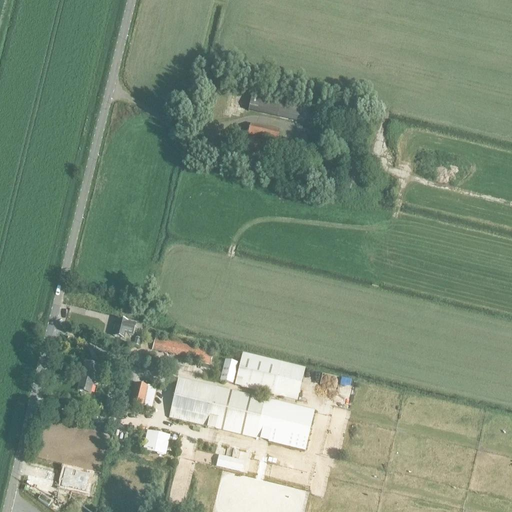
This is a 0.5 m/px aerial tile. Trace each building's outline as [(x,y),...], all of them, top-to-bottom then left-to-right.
[(252,92),(249,109),(308,122),(311,105),(252,92)] [(295,153),(297,153),(295,150),(292,149),(264,143),(264,139),(277,142),(280,132),(251,125),(248,135),(252,137),(251,140),(248,139),(243,157),(252,159),(251,165),(257,167),(258,161),(287,167),(292,168),(295,153)] [(345,165),(339,189),(350,192),(351,187),(364,190),(369,172),(345,165)] [(115,332),(114,337),(123,339),(124,334),(133,336),(135,325),(118,321),(116,326),(115,326),(113,332),(115,332)] [(155,338),(152,351),(211,366),(214,351),(155,338)] [(304,370),(292,366),(242,355),(235,386),(297,401),(304,370)] [(220,382),(232,385),(237,365),(225,362),(220,382)] [(78,392),(90,395),(97,366),(84,363),(78,392)] [(321,386),(349,393),(352,380),(324,373),(321,386)] [(178,379),(174,394),(169,419),(304,451),(313,412),(292,407),(178,379)] [(143,407),(148,387),(136,385),(131,404),(143,407)] [(147,432),(143,451),(165,456),(166,451),(173,453),(176,440),(169,438),(169,437),(147,432)] [(241,473),(243,465),(218,459),(217,467),(241,473)] [(65,471),(60,488),(71,491),(72,491),(86,494),(90,477),(78,474),(65,471)]
